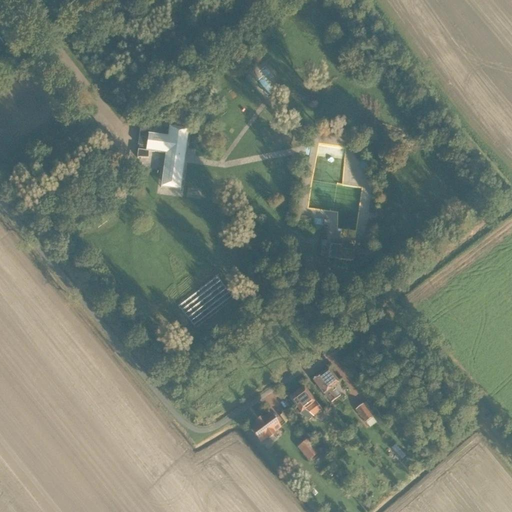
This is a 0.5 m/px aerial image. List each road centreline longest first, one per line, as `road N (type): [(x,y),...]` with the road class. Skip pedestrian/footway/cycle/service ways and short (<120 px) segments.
road 1 (unclassified): [(342,347),(216,426),(189,429),(0,203)]
road 2 (unclassified): [(102,109),(17,0)]
